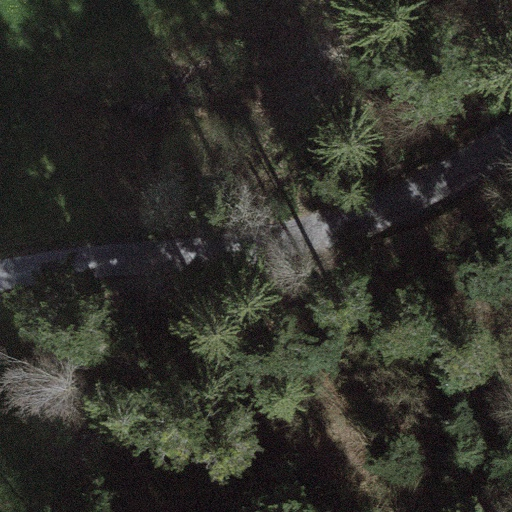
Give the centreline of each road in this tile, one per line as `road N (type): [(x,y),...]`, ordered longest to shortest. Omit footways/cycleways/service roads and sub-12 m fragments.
road 1 (unclassified): [(0,282),(344,235),(413,207),(511,144)]
road 2 (track): [(178,0),(0,63)]
